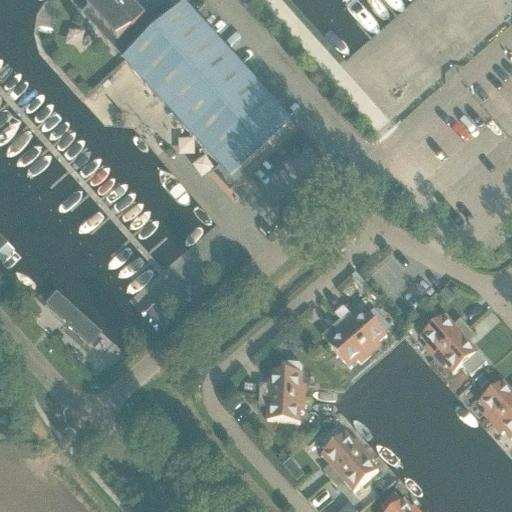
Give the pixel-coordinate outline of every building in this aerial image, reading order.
[(132,51),(158,27),(132,0),(99,0),(87,11),(117,44),(122,39),(132,51)] [(219,168),(215,172),(230,188),(243,176),(240,173),(291,125),(290,124),(289,125),(185,10),(125,64),(219,168)] [(402,115),(423,92),(403,74),(391,86),(387,82),(378,92),(402,115)] [(458,107),(451,114),(465,127),(472,121),(458,107)] [(481,108),(474,114),(490,132),(497,126),(481,108)] [(36,274),(0,240),(0,262),(18,280),(24,286),(36,274)] [(123,357),(107,340),(36,274),(24,286),(85,349),(103,366),(123,357)] [(340,323),(369,356),(379,348),(377,345),(386,338),(364,313),(351,325),(345,318),(340,323)] [(434,360),(468,330),(462,324),(456,330),(444,317),(420,339),(427,347),(425,350),(434,360)] [(359,365),(369,356),(340,323),(334,328),(340,335),(327,346),(348,371),(357,363),(359,365)] [(473,336),(468,330),(434,360),(443,370),(445,368),(453,376),(477,355),(466,342),(473,336)] [(259,398),(303,401),(304,388),(301,387),(302,376),(269,374),(268,391),(259,390),(259,398)] [(482,378),(476,383),(481,390),(488,385),(482,378)] [(492,426),(511,408),(511,394),(503,384),(478,405),(486,414),(483,416),(492,426)] [(243,393),(255,394),(255,386),(244,386),(243,393)] [(303,414),(303,401),(259,398),(258,406),(267,406),(266,424),(299,426),(299,414),(303,414)] [(511,408),(492,426),(501,436),(503,434),(511,443),(511,441),(511,408)] [(330,483),(363,453),(355,443),(352,445),(345,436),(320,458),(332,471),(325,477),(330,483)] [(372,463),(363,453),(330,483),(335,488),(342,482),(353,495),(378,474),(370,465),(372,463)] [(298,469),(292,462),(285,468),(291,475),(298,469)] [(415,511),(413,509),(410,511),(403,502),(391,511),(415,511)]
